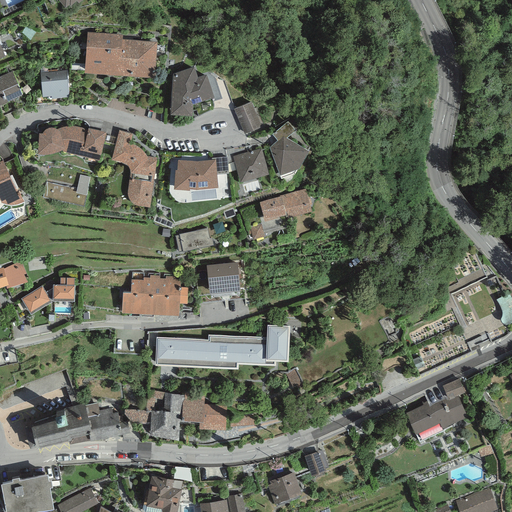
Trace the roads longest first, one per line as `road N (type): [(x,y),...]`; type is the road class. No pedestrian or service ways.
road 1 (secondary): [(511,341),(250,451),(105,446),(0,459)]
road 2 (secondary): [(420,0),(449,73),(435,150),(438,180),(511,271)]
road 3 (residential): [(0,138),(20,125),(77,114),(160,135),(238,131)]
